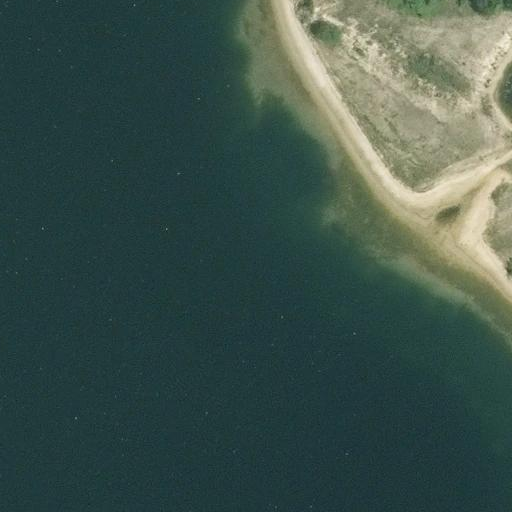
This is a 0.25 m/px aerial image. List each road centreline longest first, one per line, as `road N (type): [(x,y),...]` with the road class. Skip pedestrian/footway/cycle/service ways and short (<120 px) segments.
road 1 (track): [(189,0),(182,3),(173,78),(192,125),(468,267),(511,377)]
road 2 (track): [(511,45),(340,0)]
